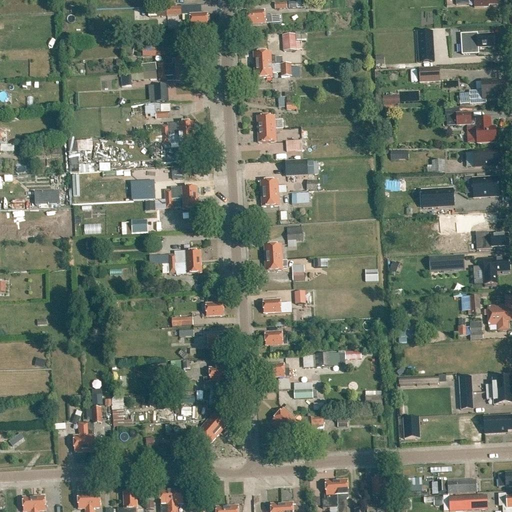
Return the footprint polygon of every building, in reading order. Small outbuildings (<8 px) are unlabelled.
[(489,6),(497,6),(496,0),(474,0),(474,9),(489,8),(489,6)] [(148,9),(149,18),(182,17),(181,8),(148,9)] [(247,13),(248,26),(265,25),(265,24),(280,23),(279,16),(265,17),(264,12),(247,13)] [(191,25),(186,25),(187,29),(191,29),(208,28),(207,15),(190,16),(191,25)] [(433,32),(417,33),(419,64),(435,64),(433,32)] [(295,35),(282,36),(283,52),(302,51),(301,43),(296,43),(295,35)] [(477,35),(461,36),(462,56),(478,55),(478,49),(493,48),(492,35),(477,36),(477,35)] [(271,53),(253,54),(254,67),(276,66),(275,57),(271,57),(271,53)] [(158,72),(190,71),(190,60),(172,61),(172,65),(165,66),(165,63),(157,63),(158,72)] [(142,73),(156,72),(156,64),(142,65),(142,73)] [(276,66),(254,67),(255,80),(272,79),(272,74),(280,74),(281,78),(300,77),(300,68),(291,69),(291,65),(276,66)] [(419,70),(420,85),(441,84),(440,69),(419,70)] [(173,83),(191,82),(190,71),(158,72),(158,82),(166,81),(166,78),(173,77),(173,83)] [(157,81),(156,73),(143,74),(143,82),(157,81)] [(131,87),(131,82),(131,75),(121,76),(122,88),(131,87)] [(491,81),(481,82),(482,92),(469,93),(469,95),(460,96),(461,105),(470,104),(470,106),(486,105),(486,101),(504,100),(503,83),(491,83),(491,81)] [(153,87),(154,103),(168,103),(167,86),(153,87)] [(400,97),(382,97),(382,106),(400,106),(400,97)] [(155,120),(168,120),(167,113),(161,113),(160,105),(144,106),(144,120),(155,120)] [(385,111),(385,118),(393,118),(393,110),(385,111)] [(457,126),(457,127),(471,126),(470,114),(456,115),(446,116),(447,127),(457,126)] [(257,118),(258,131),(279,130),(283,130),(283,128),(283,123),(282,121),(274,121),(274,117),(257,118)] [(495,128),(491,128),(491,120),(476,121),(477,145),(496,144),(495,128)] [(167,125),(167,127),(152,128),(153,135),(154,134),(155,136),(161,136),(161,137),(194,135),(193,124),(167,125)] [(279,130),(258,131),(258,144),(275,143),(275,134),(280,134),(279,130)] [(180,149),(180,147),(194,146),(194,135),(161,137),(162,146),(169,145),(170,150),(174,149),(174,156),(180,156),(180,149)] [(286,142),(286,152),(302,151),(302,141),(286,142)] [(473,152),(474,169),(499,167),(498,151),(473,152)] [(285,162),(286,178),(308,177),(307,161),(285,162)] [(499,198),(498,178),(472,180),(474,200),(483,199),(483,197),(490,197),(490,199),(499,198)] [(283,194),(286,194),(286,187),(278,187),(278,182),(260,183),(261,196),(283,194)] [(197,188),(179,189),(180,197),(182,197),(182,200),(197,199),(197,188)] [(454,208),(453,190),(422,192),(423,210),(454,208)] [(165,192),(166,210),(173,210),(172,191),(165,192)] [(59,194),(34,195),(35,208),(60,207),(59,194)] [(279,208),(278,199),(283,198),(283,194),(261,196),(262,209),(279,208)] [(292,195),(292,205),(309,205),(309,194),(292,195)] [(182,202),(180,203),(180,211),(182,211),(198,210),(197,199),(182,200),(182,202)] [(477,223),(493,223),(493,215),(477,215),(477,216),(469,216),(469,222),(477,222),(477,223)] [(286,229),(287,242),(303,242),(302,228),(286,229)] [(508,236),(491,237),(491,238),(486,238),(486,234),(475,234),(476,251),(492,250),(492,249),(509,248),(508,236)] [(281,246),(264,247),(265,260),(286,259),(286,255),(282,255),(281,246)] [(183,254),(175,254),(175,256),(176,256),(176,265),(183,265),(185,265),(201,264),(200,253),(185,253),(185,254),(183,254)] [(175,256),(168,256),(169,275),(175,274),(177,274),(176,265),(176,256),(175,256)] [(456,257),(429,259),(430,273),(457,271),(456,257)] [(286,259),(265,260),(265,273),(283,272),(282,263),(286,263),(286,259)] [(496,274),(502,273),(502,275),(509,274),(509,273),(510,273),(509,260),(483,262),(484,286),(497,286),(496,274)] [(393,263),(390,271),(396,273),(399,265),(393,263)] [(177,274),(175,274),(175,276),(184,275),(186,275),(186,276),(201,275),(201,264),(185,265),(183,265),(176,265),(177,274)] [(294,294),(295,306),(306,305),(305,293),(294,294)] [(467,317),(480,316),(479,297),(462,298),(461,295),(453,295),(453,299),(460,299),(461,312),(467,312),(467,317)] [(511,296),(505,297),(505,306),(487,307),(488,327),(497,326),(498,332),(508,331),(507,323),(511,322),(511,296)] [(281,314),(285,314),(285,310),(281,310),(280,301),(263,302),(264,315),(281,314)] [(206,305),(206,315),(202,315),(202,318),(207,318),(224,317),(223,304),(206,305)] [(192,319),(172,320),(173,327),(193,326),(192,319)] [(470,342),(482,341),(481,323),(469,324),(469,328),(457,329),(457,338),(469,337),(470,342)] [(193,331),(178,332),(178,339),(194,338),(193,331)] [(283,346),(287,346),(286,337),(282,337),(282,333),(265,334),(265,347),(283,346)] [(208,347),(204,347),(204,350),(208,350),(226,350),(225,336),(208,337),(208,347)] [(339,355),(314,357),(315,370),(339,368),(339,355)] [(303,369),(314,369),(314,357),(303,357),(303,369)] [(38,359),(35,367),(43,370),(45,361),(38,359)] [(284,365),(267,366),(267,379),(285,379),(284,378),(289,378),(288,375),(284,375),(284,365)] [(210,379),(206,379),(206,383),(210,382),(210,383),(227,382),(227,369),(209,370),(210,379)] [(472,394),(471,379),(459,379),(460,395),(472,394)] [(511,379),(492,380),(492,386),(486,387),(486,394),(511,392),(511,379)] [(294,393),(294,401),(313,400),(313,392),(294,393)] [(511,392),(486,394),(487,401),(493,400),(494,406),(511,405),(511,392)] [(473,410),(472,394),(460,395),(461,411),(473,410)] [(92,410),(93,426),(102,425),(101,409),(92,410)] [(283,410),(272,423),(281,432),(296,416),(293,413),(290,416),(283,410)] [(203,421),(219,435),(228,425),(215,414),(209,421),(205,418),(203,421)] [(296,416),(281,432),(291,440),(302,427),(296,421),(298,418),(296,416)] [(511,417),(484,419),(485,436),(501,435),(500,433),(511,432),(511,417)] [(307,419),(308,431),(316,430),(315,426),(324,425),(323,418),(307,419)] [(419,419),(403,420),(404,441),(420,440),(419,419)] [(204,426),(198,434),(211,445),(219,435),(203,421),(201,424),(204,426)] [(83,425),(85,454),(95,453),(94,427),(91,424),(83,425)] [(79,437),(74,438),(75,454),(85,454),(83,425),(78,425),(79,437)] [(377,497),(386,496),(385,479),(372,480),(373,497),(373,501),(377,501),(377,497)] [(347,481),(336,482),(338,509),(338,511),(346,511),(346,496),(348,496),(347,481)] [(476,481),(447,482),(448,495),(476,494),(476,481)] [(338,509),(336,482),(325,482),(326,502),(323,502),(323,509),(338,509)] [(446,483),(438,483),(438,494),(446,494),(446,483)] [(182,490),(171,491),(172,511),(177,511),(177,505),(183,505),(182,490)] [(172,511),(171,491),(160,491),(161,506),(160,506),(160,511),(172,511)] [(123,493),(124,508),(124,510),(117,510),(117,511),(136,511),(136,510),(137,510),(136,493),(123,493)] [(89,511),(89,495),(77,496),(78,511),(84,510),(84,511),(89,511)] [(89,495),(89,511),(94,511),(94,510),(100,510),(100,495),(89,495)] [(464,511),(477,511),(488,511),(487,496),(464,497),(464,511)] [(511,511),(511,496),(506,497),(506,500),(499,500),(499,507),(503,507),(503,511),(511,511)] [(34,511),(34,498),(23,499),(23,511),(34,511)] [(45,511),(45,498),(34,498),(34,511),(45,511)] [(434,498),(434,507),(443,507),(443,498),(434,498)]
